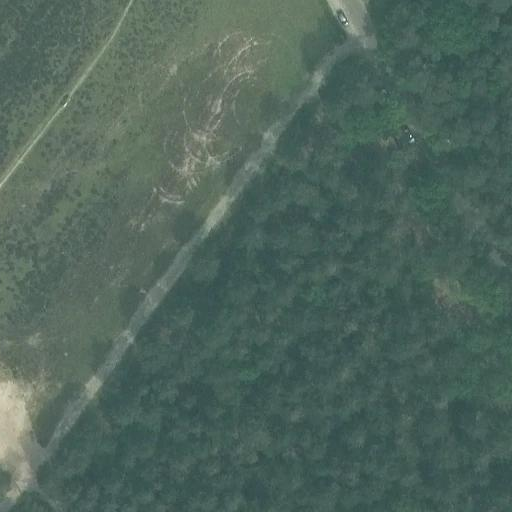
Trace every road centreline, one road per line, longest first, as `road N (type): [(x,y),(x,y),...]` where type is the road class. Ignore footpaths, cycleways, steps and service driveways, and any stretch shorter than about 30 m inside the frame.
road 1 (track): [(5,511),(357,30)]
road 2 (unclassified): [(511,308),(341,0)]
